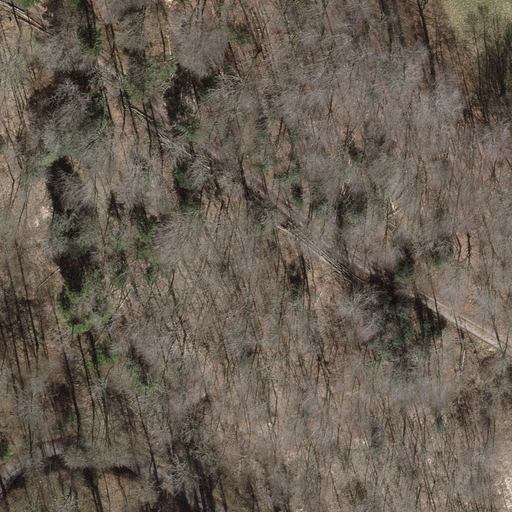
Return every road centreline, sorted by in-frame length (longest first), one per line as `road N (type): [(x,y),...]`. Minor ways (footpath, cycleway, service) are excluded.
road 1 (track): [(27,0),(289,216),(511,353)]
road 2 (track): [(216,511),(109,447),(48,447),(0,473)]
